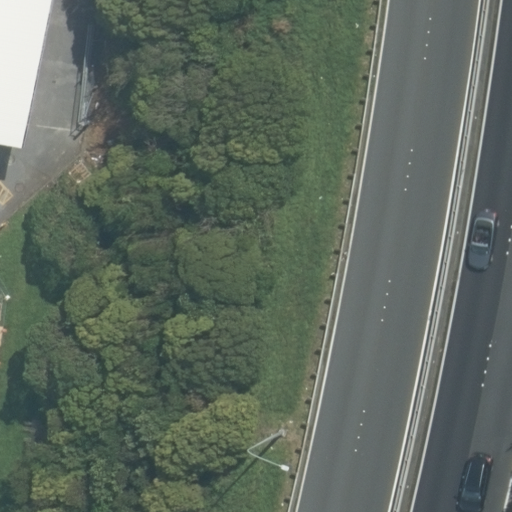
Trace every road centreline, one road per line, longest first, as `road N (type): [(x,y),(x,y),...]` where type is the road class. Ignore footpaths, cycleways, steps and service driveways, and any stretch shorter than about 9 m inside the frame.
road 1 (motorway): [(339,511),(386,302),(432,0)]
road 2 (motorway): [(511,214),(454,511)]
